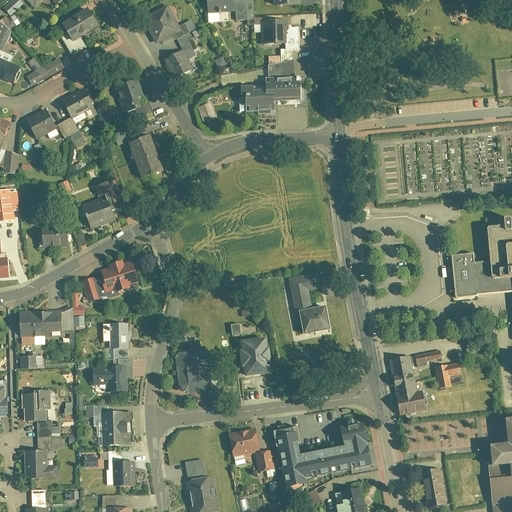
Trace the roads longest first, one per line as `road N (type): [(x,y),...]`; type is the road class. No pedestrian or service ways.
road 1 (tertiary): [(377,399),(346,231),(341,136)]
road 2 (residential): [(152,427),(377,399)]
road 3 (residential): [(149,227),(175,291),(155,366),(152,427)]
road 4 (unclassified): [(341,136),(511,120)]
road 5 (residential): [(149,227),(0,301)]
road 6 (residential): [(134,39),(40,100),(0,104)]
road 7 (residential): [(341,136),(201,150)]
road 8 (tertiary): [(341,136),(336,0)]
road 9 (residential): [(134,39),(201,150)]
